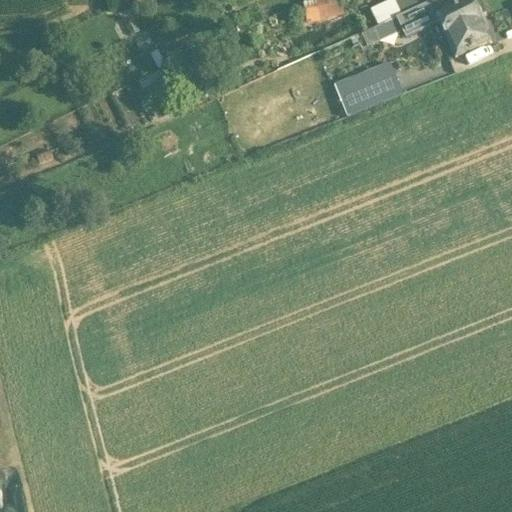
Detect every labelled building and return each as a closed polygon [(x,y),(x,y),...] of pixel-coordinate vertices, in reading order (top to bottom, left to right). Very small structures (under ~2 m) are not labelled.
[(315,0),(315,1),(302,3),(305,23),(342,19),(339,0),(315,0)] [(427,6),(423,0),(399,0),(397,1),(393,3),(394,6),(400,18),(427,6)] [(400,18),(396,20),(406,40),(439,24),(437,20),(443,16),(436,2),(427,6),(400,18)] [(443,16),(437,20),(439,24),(456,59),(490,43),(479,21),(481,21),(480,18),(485,16),(479,2),(474,5),(472,3),(443,16)] [(365,34),(396,20),(400,18),(394,6),(360,22),(365,34)] [(389,65),(335,88),(347,120),(403,98),(389,65)]
